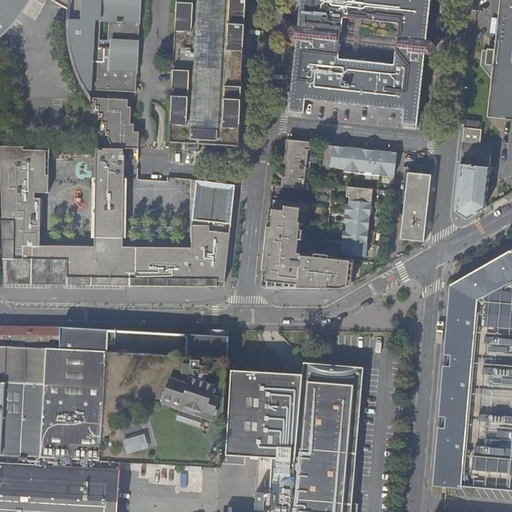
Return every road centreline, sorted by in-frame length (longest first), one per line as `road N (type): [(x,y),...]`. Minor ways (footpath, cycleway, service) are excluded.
road 1 (residential): [(443,251),(414,511)]
road 2 (residential): [(0,312),(245,315)]
road 3 (residential): [(245,315),(327,315),(443,251)]
road 4 (residential): [(264,121),(451,142)]
road 5 (residential): [(451,142),(466,0)]
road 6 (residential): [(259,173),(245,315)]
road 7 (residential): [(259,173),(147,165),(147,148)]
road 8 (residential): [(264,121),(275,0)]
